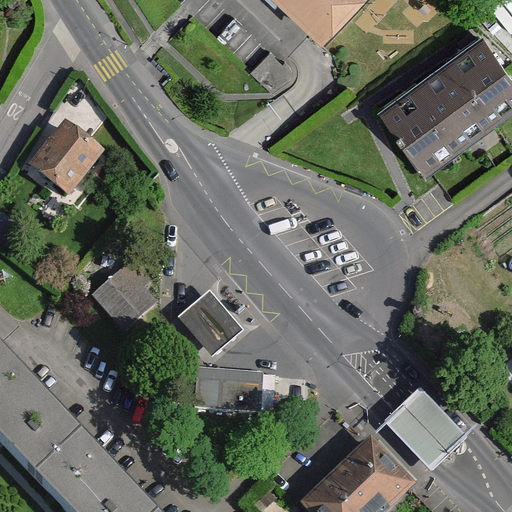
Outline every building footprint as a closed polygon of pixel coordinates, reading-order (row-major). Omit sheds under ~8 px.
[(286,0),(323,36),(357,0),(286,0)] [(378,112),(425,177),(511,113),(511,75),(482,35),(378,112)] [(269,52),(251,72),(273,93),(289,82),(291,79),(292,76),(292,71),(291,67),(285,62),(282,64),(269,52)] [(68,127),(34,171),(67,197),(101,153),(68,127)] [(130,272),(98,299),(127,332),(158,305),(130,272)] [(194,308),(179,320),(213,360),(227,348),(245,333),(211,293),(194,308)] [(154,511),(0,351),(0,438),(70,511),(154,511)] [(200,371),(198,413),(264,415),(266,374),(200,371)] [(417,391),(385,423),(432,473),(464,436),(417,391)] [(375,444),(307,507),(311,511),(390,511),(416,488),(375,444)]
